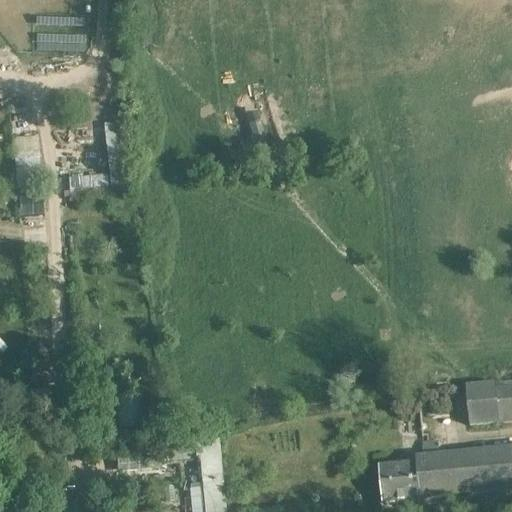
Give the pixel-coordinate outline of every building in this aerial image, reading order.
[(468,426),(511,422),(511,382),(464,387),(468,426)] [(110,397),(112,429),(139,427),(136,395),(110,397)] [(132,448),(130,432),(89,438),(91,454),(132,448)] [(156,465),(195,462),(200,511),(221,511),(214,444),(213,436),(151,441),(152,454),(155,453),(156,465)] [(382,503),(511,490),(511,447),(437,455),(436,441),(421,442),(423,456),(406,457),(407,463),(378,466),(382,503)]
